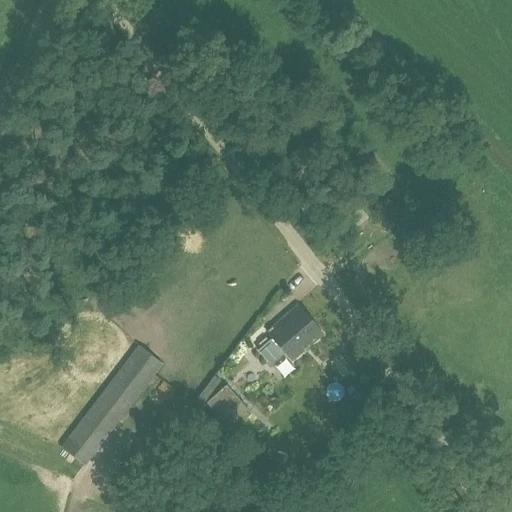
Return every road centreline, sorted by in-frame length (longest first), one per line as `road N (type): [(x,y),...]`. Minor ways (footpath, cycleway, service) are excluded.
road 1 (unclassified): [(482,511),(310,259),(107,0)]
road 2 (unclassified): [(0,145),(59,0)]
